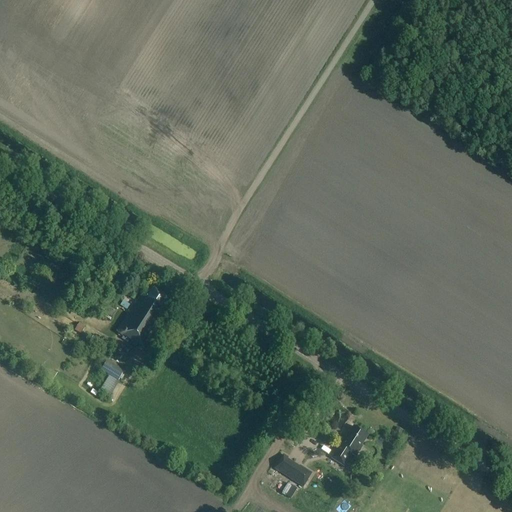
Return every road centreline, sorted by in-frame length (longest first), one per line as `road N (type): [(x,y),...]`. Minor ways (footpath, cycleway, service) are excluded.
road 1 (unclassified): [(197,285),(511,483)]
road 2 (unclassified): [(373,0),(197,285)]
road 3 (unclassified): [(197,285),(0,162)]
